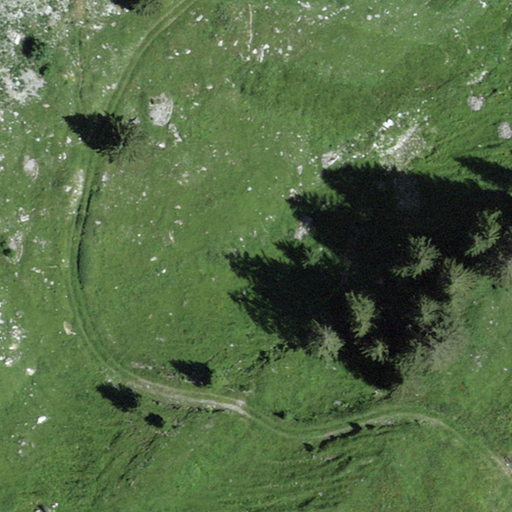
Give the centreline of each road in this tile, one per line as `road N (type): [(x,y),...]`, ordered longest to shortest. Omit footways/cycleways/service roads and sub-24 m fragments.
road 1 (track): [(511,477),(449,425),(411,415),(282,428),(223,401),(130,381),(107,363),(82,311),(74,253),(97,155)]
road 2 (track): [(97,155),(128,70),(151,37),(195,0)]
